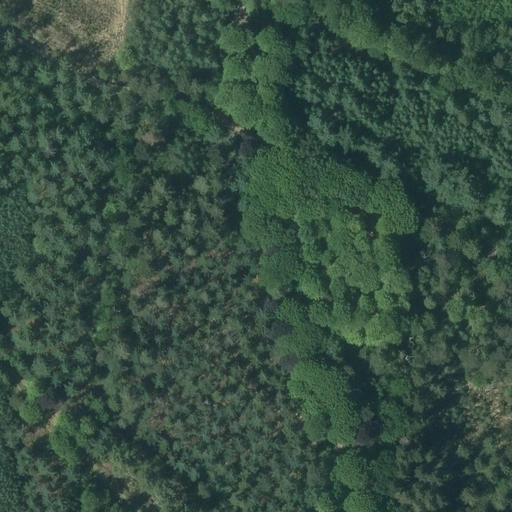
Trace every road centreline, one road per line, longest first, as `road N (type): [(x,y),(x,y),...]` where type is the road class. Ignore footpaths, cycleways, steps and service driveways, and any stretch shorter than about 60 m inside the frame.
road 1 (track): [(346,511),(228,0)]
road 2 (track): [(0,20),(103,77),(122,77),(447,222)]
